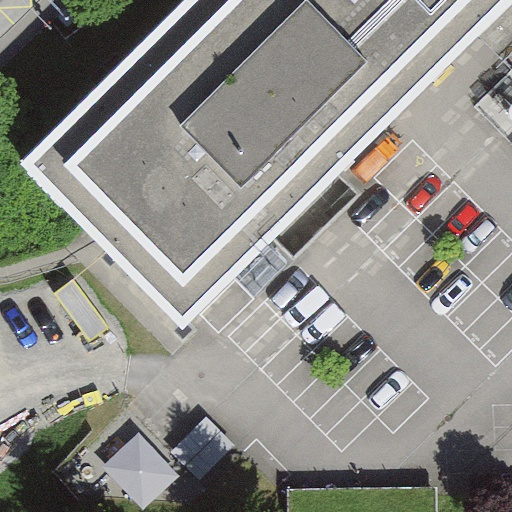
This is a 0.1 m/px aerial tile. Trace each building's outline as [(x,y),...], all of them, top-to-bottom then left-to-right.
[(511,0),(180,0),(26,154),(190,317),(506,0),(511,0)] [(0,307),(0,352),(26,351),(23,306),(0,307)] [(181,450),(207,475),(235,446),(209,421),(181,450)] [(145,424),(106,455),(145,506),(185,476),(145,424)] [(11,506),(43,506),(43,450),(11,450),(11,506)] [(435,511),(435,479),(280,480),(279,511),(435,511)]
